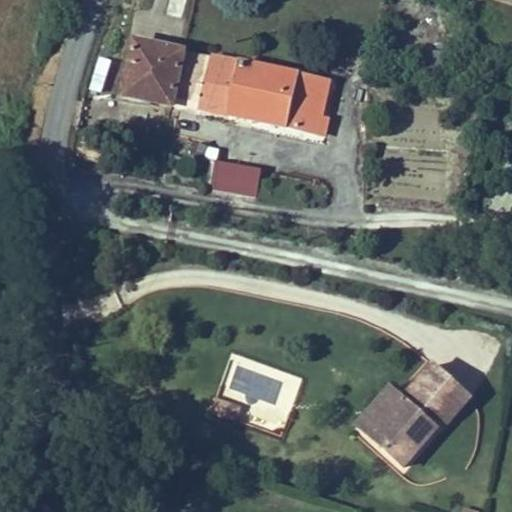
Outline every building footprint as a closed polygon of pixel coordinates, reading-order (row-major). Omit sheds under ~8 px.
[(187,0),(171,0),(167,14),(182,18),(187,0)] [(184,54),(135,43),(124,97),(173,107),(184,54)] [(430,46),(425,65),(441,69),(446,50),(430,46)] [(184,54),(173,107),(198,111),(199,109),(285,128),(297,77),(239,64),(184,54)] [(297,77),(285,128),(320,136),(329,84),(297,77)] [(261,170),(214,161),(209,189),(255,198),(261,170)] [(467,409),(430,378),(400,413),(402,415),(379,443),(378,465),(400,483),(434,442),(437,444),(467,409)] [(402,415),(400,413),(385,401),(351,441),(378,465),(379,443),(402,415)] [(232,420),(208,412),(204,424),(228,432),(232,420)]
